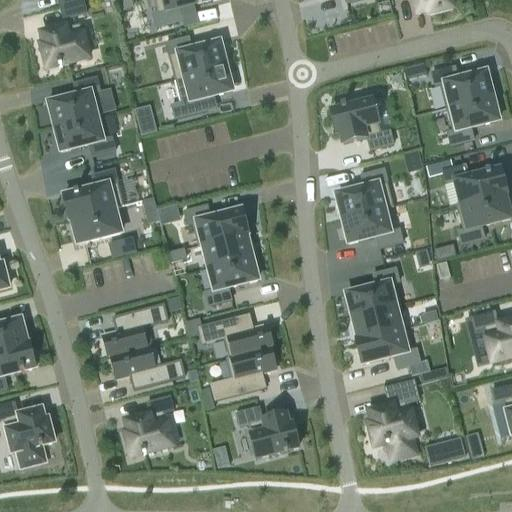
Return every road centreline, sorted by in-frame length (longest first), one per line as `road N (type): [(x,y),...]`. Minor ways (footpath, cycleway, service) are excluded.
road 1 (residential): [(301,75),(303,205),(318,339),(356,511)]
road 2 (residential): [(0,153),(72,379),(98,511)]
road 3 (residential): [(301,75),(481,32),(511,42)]
